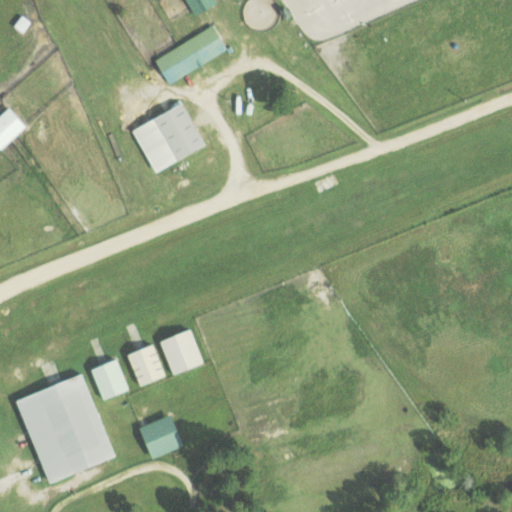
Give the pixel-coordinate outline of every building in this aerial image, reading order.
[(21,32),(29,21),(20,14),(12,25),(21,32)] [(165,81),(226,52),(213,26),(152,56),(165,81)] [(151,171),(203,146),(182,102),(130,127),(151,171)] [(0,147),(24,125),(7,106),(0,112),(0,147)] [(202,361),(187,326),(157,339),(171,373),(202,361)] [(164,374),(151,341),(125,352),(137,385),(164,374)] [(88,366),(100,398),(127,388),(115,356),(88,366)] [(45,481),(113,455),(81,371),(13,397),(45,481)] [(136,426),(149,457),(181,444),(168,413),(136,426)]
